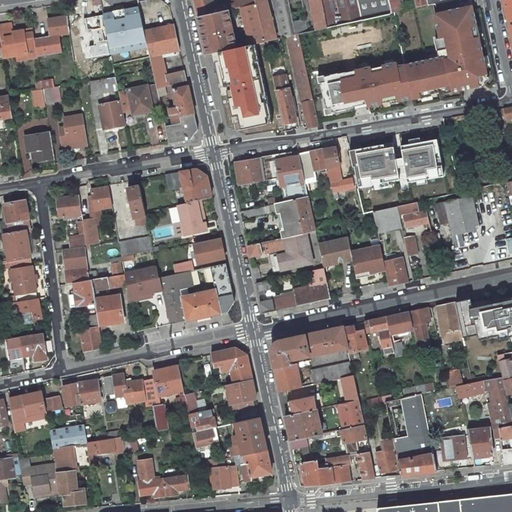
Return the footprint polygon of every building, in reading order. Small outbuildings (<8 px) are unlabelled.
[(99,0),(91,0),(94,14),(102,12),(99,0)] [(99,0),(102,12),(103,15),(112,13),(109,0),(99,0)] [(235,0),(236,5),(215,9),(212,0),(193,0),(197,17),(229,10),(240,7),(256,4),(255,0),(235,0)] [(266,41),(276,39),(266,0),(255,0),(256,4),(266,41)] [(287,36),(295,34),(293,22),(288,0),(272,0),(274,7),(282,37),(287,36)] [(321,0),(310,0),(316,29),(327,27),(321,0)] [(321,0),(327,27),(335,25),(387,14),(390,13),(391,13),(388,0),(321,0)] [(399,0),(388,0),(391,13),(393,13),(402,11),(399,0)] [(412,97),(412,98),(420,96),(419,93),(430,91),(431,94),(439,92),(439,91),(450,88),(451,91),(461,89),(461,90),(482,85),(487,77),(478,36),(475,37),(473,26),(476,25),(472,6),(470,6),(468,0),(449,0),(433,4),(444,57),(405,65),(412,97)] [(511,0),(503,0),(511,40),(511,0)] [(255,44),(266,41),(256,4),(240,7),(250,45),(255,44)] [(219,52),(237,48),(229,10),(197,17),(201,35),(205,34),(206,37),(202,38),(206,55),(219,52)] [(111,20),(114,36),(133,32),(128,12),(117,15),(118,19),(114,20),(111,20)] [(88,13),(67,16),(69,33),(90,30),(88,13)] [(60,35),(69,33),(67,16),(48,19),(50,35),(35,38),(37,55),(38,57),(62,53),(60,35)] [(306,20),(293,22),(295,34),(298,34),(308,31),(306,20)] [(35,38),(34,32),(24,34),(23,30),(14,32),(12,23),(0,25),(0,42),(1,49),(2,57),(17,55),(27,53),(27,57),(37,55),(35,38)] [(161,53),(179,49),(174,25),(160,28),(164,46),(161,53)] [(156,84),(157,89),(165,87),(169,86),(167,77),(161,53),(164,46),(160,28),(144,32),(150,55),(153,69),(156,84)] [(74,61),(83,60),(80,43),(77,44),(71,45),(74,61)] [(237,48),(219,52),(234,123),(240,122),(241,129),(268,123),(267,118),(271,117),(255,44),(250,45),(237,48)] [(131,51),(125,52),(128,67),(134,66),(131,51)] [(150,55),(135,58),(138,73),(153,69),(150,55)] [(397,100),(412,97),(405,65),(398,67),(397,63),(371,68),(371,67),(324,76),(325,81),(320,82),(325,107),(330,106),(331,111),(352,107),(352,106),(358,104),(358,100),(365,99),(367,105),(389,101),(388,97),(396,96),(397,100)] [(114,69),(98,72),(100,80),(116,77),(114,69)] [(178,84),(186,82),(184,71),(176,74),(176,75),(178,84)] [(169,86),(178,84),(176,75),(167,77),(169,86)] [(284,124),(296,121),(286,75),(273,77),(277,95),(284,124)] [(100,80),(90,81),(93,94),(119,90),(116,77),(100,80)] [(52,88),(51,80),(42,81),(43,89),(52,88)] [(133,115),(161,109),(159,96),(157,89),(156,84),(119,92),(121,101),(123,111),(132,109),(133,115)] [(0,95),(8,95),(7,86),(0,87),(0,95)] [(188,86),(187,86),(174,90),(178,108),(169,110),(170,116),(179,114),(180,117),(194,114),(188,86)] [(60,102),(57,87),(52,88),(54,103),(60,102)] [(159,96),(167,94),(165,87),(157,89),(159,96)] [(46,104),(54,103),(52,88),(43,89),(46,104)] [(32,91),(35,109),(46,107),(46,104),(43,89),(37,90),(32,91)] [(0,119),(12,117),(8,95),(0,95),(0,119)] [(367,105),(365,99),(358,100),(358,104),(359,107),(367,105)] [(123,111),(121,101),(110,103),(106,103),(98,105),(104,130),(126,126),(123,111)] [(83,114),(64,118),(68,143),(87,140),(83,114)] [(179,114),(170,116),(172,125),(165,126),(169,143),(191,139),(198,130),(194,114),(180,117),(179,114)] [(33,162),(55,159),(50,132),(25,136),(27,147),(31,147),(33,158),(33,162)] [(400,146),(402,154),(403,159),(402,159),(404,166),(406,179),(443,173),(438,146),(433,147),(432,140),(400,146)] [(392,143),(349,150),(357,188),(399,181),(397,168),(404,166),(402,159),(403,159),(402,154),(394,155),(392,143)] [(337,148),(337,146),(336,146),(330,147),(331,148),(323,150),(327,168),(328,172),(330,180),(330,183),(331,183),(333,192),(337,191),(354,187),(353,179),(340,182),(339,177),(341,177),(339,167),(335,148),(337,148)] [(323,150),(323,149),(299,155),(304,180),(316,177),(315,170),(327,168),(323,150)] [(281,186),(305,182),(304,180),(299,155),(298,152),(262,158),(266,180),(268,179),(276,178),(279,178),(281,186)] [(266,180),(262,158),(235,162),(239,184),(266,180)] [(166,174),(169,189),(184,186),(188,203),(197,201),(200,200),(212,198),(207,176),(197,169),(166,174)] [(270,187),(278,186),(276,178),(268,179),(270,187)] [(305,183),(305,182),(281,186),(284,201),(308,196),(305,183)] [(134,218),(146,215),(145,212),(140,186),(128,188),(134,218)] [(85,235),(86,245),(99,243),(96,225),(100,224),(102,222),(100,209),(113,207),(109,187),(92,190),(94,204),(91,205),(93,219),(83,220),(83,222),(85,235)] [(79,196),(57,199),(59,218),(63,217),(72,216),(82,215),(79,196)] [(281,202),(280,196),(268,198),(270,205),(276,204),(276,203),(281,202)] [(284,239),(316,231),(308,196),(284,201),(281,202),(276,203),(276,204),(278,212),(279,212),(287,210),(291,228),(283,230),(282,231),(284,239)] [(454,236),(479,230),(471,197),(446,202),(446,203),(451,223),(454,236)] [(5,222),(0,223),(2,234),(4,233),(31,229),(26,200),(4,204),(5,206),(7,221),(5,222)] [(202,223),(205,223),(200,200),(197,201),(202,223)] [(188,203),(178,205),(185,236),(207,231),(205,223),(202,223),(197,201),(188,203)] [(426,211),(419,213),(416,202),(411,203),(397,206),(400,218),(403,217),(405,228),(429,222),(426,211)] [(442,225),(451,223),(446,203),(437,205),(442,225)] [(245,218),(267,211),(265,204),(243,211),(245,218)] [(372,212),(377,233),(402,227),(400,218),(397,206),(372,212)] [(287,210),(279,212),(283,230),(291,228),(287,210)] [(134,218),(136,226),(147,223),(146,215),(134,218)] [(4,233),(6,245),(3,246),(4,248),(6,248),(9,261),(10,268),(31,264),(33,264),(27,234),(35,233),(34,228),(31,229),(4,233)] [(281,270),(313,263),(307,234),(285,239),(288,250),(288,253),(278,256),(281,270)] [(71,248),(85,247),(85,246),(86,245),(85,235),(80,236),(69,238),(71,248)] [(153,251),(150,237),(119,243),(122,256),(132,255),(153,251)] [(404,239),(408,255),(417,253),(413,237),(404,239)] [(225,258),(221,238),(199,242),(202,260),(199,260),(200,263),(203,262),(203,263),(225,258)] [(351,252),(348,238),(319,245),(324,266),(339,262),(338,259),(343,258),(344,261),(352,259),(351,252)] [(283,249),(281,239),(248,246),(250,256),(283,249)] [(494,255),(508,252),(505,240),(491,243),(494,255)] [(384,262),(380,246),(351,252),(352,259),(355,273),(370,270),(371,273),(386,270),(384,262)] [(85,247),(71,248),(63,249),(67,284),(75,282),(93,280),(98,279),(97,271),(88,272),(85,248),(85,247)] [(273,272),(281,270),(278,256),(288,253),(288,250),(269,254),(273,272)] [(111,264),(113,273),(123,271),(121,262),(123,262),(122,258),(116,259),(117,263),(111,264)] [(407,282),(402,258),(384,262),(386,270),(389,286),(407,282)] [(173,268),(175,274),(190,271),(199,269),(197,262),(173,268)] [(215,290),(220,313),(228,312),(235,301),(226,263),(210,266),(216,289),(215,290)] [(6,274),(12,273),(12,270),(32,266),(31,264),(10,268),(5,269),(6,274)] [(38,298),(33,266),(32,266),(12,270),(12,273),(16,295),(18,302),(38,298)] [(159,278),(157,267),(125,274),(127,285),(129,297),(152,292),(152,294),(163,292),(160,277),(159,278)] [(297,306),(331,299),(324,268),(306,272),(310,285),(293,289),(295,296),(297,306)] [(371,273),(370,270),(355,273),(356,278),(371,275),(371,273)] [(171,324),(188,320),(183,297),(182,297),(181,290),(194,287),(190,271),(175,274),(160,277),(163,292),(171,324)] [(127,285),(125,274),(107,277),(109,288),(127,285)] [(94,287),(95,290),(109,288),(107,277),(98,279),(93,280),(94,287)] [(93,280),(75,282),(76,291),(76,294),(72,295),(69,295),(71,307),(96,304),(96,299),(95,290),(94,287),(93,280)] [(273,287),(271,280),(256,283),(259,295),(264,294),(263,290),(273,287)] [(188,320),(220,313),(215,290),(183,297),(188,320)] [(130,302),(153,297),(152,294),(152,292),(129,297),(130,302)] [(99,326),(124,322),(120,295),(96,299),(96,304),(98,315),(99,326)] [(297,306),(295,296),(261,302),(263,313),(275,311),(297,306)] [(463,339),(464,338),(462,332),(476,329),(479,339),(499,335),(498,332),(507,330),(509,336),(511,335),(511,297),(491,302),(490,299),(471,304),(470,299),(455,303),(463,339)] [(43,318),(39,298),(38,298),(18,302),(13,303),(14,308),(18,307),(22,325),(31,323),(31,320),(34,320),(43,318)] [(463,339),(455,303),(437,307),(444,343),(463,339)] [(417,350),(430,347),(424,322),(430,321),(428,308),(409,312),(413,329),(417,350)] [(390,334),(413,329),(409,312),(386,317),(390,334)] [(103,348),(99,326),(98,315),(83,317),(85,329),(80,330),(84,352),(103,348)] [(394,352),(393,345),(390,334),(386,317),(370,321),(372,331),(379,330),(385,354),(394,352)] [(18,329),(20,337),(32,335),(31,327),(18,329)] [(339,349),(347,348),(345,334),(343,327),(335,328),(339,349)] [(339,349),(335,328),(278,340),(271,351),(275,369),(292,366),(291,364),(290,360),(339,349)] [(349,353),(367,349),(363,330),(355,332),(346,334),(345,334),(347,348),(349,353)] [(36,361),(48,360),(43,333),(32,335),(20,337),(23,357),(35,354),(36,361)] [(20,337),(0,340),(1,345),(8,344),(11,359),(23,357),(20,337)] [(395,356),(403,355),(401,343),(393,345),(394,352),(395,356)] [(103,348),(84,352),(85,359),(104,354),(103,348)] [(222,371),(231,370),(234,383),(252,379),(247,355),(236,348),(211,353),(214,367),(221,366),(222,371)] [(397,364),(405,362),(403,355),(395,356),(397,364)] [(503,380),(511,377),(511,359),(499,363),(502,377),(503,380)] [(353,375),(351,362),(311,371),(314,384),(342,378),(353,375)] [(301,388),(301,387),(297,367),(300,367),(299,364),(297,365),(296,363),(291,364),(292,366),(275,369),(280,392),(288,391),(301,388)] [(181,391),(184,390),(179,366),(153,371),(155,378),(159,396),(181,391)] [(463,384),(473,382),(469,367),(460,369),(463,384)] [(456,386),(463,384),(460,369),(445,373),(449,388),(456,386)] [(115,395),(116,397),(117,397),(126,396),(127,403),(145,400),(146,407),(153,406),(149,379),(125,383),(123,374),(112,376),(115,395)] [(347,403),(359,400),(353,375),(342,378),(347,403)] [(115,395),(112,376),(104,377),(107,396),(115,395)] [(511,424),(511,420),(506,394),(503,380),(502,377),(484,380),(473,382),(463,384),(456,386),(459,398),(485,392),(485,391),(489,391),(491,401),(488,402),(494,429),(499,428),(511,424)] [(511,377),(503,380),(506,394),(511,392),(511,377)] [(153,406),(161,404),(159,396),(155,378),(149,379),(153,406)] [(257,400),(252,379),(234,383),(226,385),(231,405),(232,405),(253,401),(257,400)] [(78,383),(82,404),(101,401),(98,380),(78,383)] [(78,383),(63,387),(66,407),(82,404),(78,383)] [(427,393),(435,391),(433,383),(425,384),(427,393)] [(427,393),(425,384),(403,389),(405,397),(422,394),(427,393)] [(42,391),(23,395),(25,404),(26,407),(27,415),(47,410),(44,399),(42,391)] [(282,402),(290,401),(288,391),(280,392),(282,402)] [(190,414),(198,412),(194,393),(185,395),(186,397),(190,414)] [(398,464),(401,475),(437,471),(422,394),(405,397),(396,399),(397,404),(402,403),(405,411),(407,420),(413,429),(407,436),(393,439),(398,464)] [(59,395),(44,399),(47,410),(62,407),(59,395)] [(127,403),(126,396),(117,397),(119,408),(127,406),(127,403)] [(180,416),(190,414),(186,397),(179,399),(178,398),(177,399),(180,416)] [(0,426),(8,424),(3,400),(0,400),(0,426)] [(364,424),(359,400),(347,403),(339,404),(344,429),(364,424)] [(254,408),(253,401),(232,405),(233,412),(254,408)] [(23,429),(19,402),(11,403),(15,431),(23,429)] [(117,406),(113,402),(108,403),(106,408),(109,413),(115,412),(117,406)] [(309,409),(305,409),(304,403),(297,404),(299,412),(309,410),(309,409)] [(157,432),(168,430),(164,404),(161,404),(153,406),(157,432)] [(299,412),(297,404),(291,405),(283,407),(285,415),(299,412)] [(322,434),(317,408),(309,410),(299,412),(285,415),(291,441),(306,438),(322,434)] [(197,425),(198,431),(217,427),(213,409),(198,412),(190,414),(192,426),(197,425)] [(267,449),(260,417),(235,423),(238,434),(233,435),(235,445),(230,446),(233,457),(235,456),(241,455),(267,449)] [(367,439),(364,424),(344,429),(341,429),(342,436),(344,443),(359,440),(367,439)] [(509,437),(511,436),(511,424),(499,428),(500,437),(501,439),(509,437)] [(85,427),(50,433),(53,448),(88,443),(87,437),(85,427)] [(219,441),(217,427),(198,431),(193,433),(197,451),(201,450),(200,446),(219,441)] [(493,455),(489,427),(488,428),(485,428),(467,430),(468,431),(469,440),(473,457),(493,455)] [(97,441),(119,438),(117,431),(96,435),(97,441)] [(124,452),(136,451),(134,435),(122,437),(124,452)] [(473,457),(469,440),(464,440),(463,436),(441,438),(444,460),(466,458),(466,457),(473,457)] [(124,452),(122,437),(119,438),(97,441),(88,443),(90,454),(115,451),(115,454),(124,452)] [(291,441),(292,449),(308,446),(306,438),(291,441)] [(360,450),(369,449),(367,439),(359,440),(360,450)] [(396,464),(398,464),(393,439),(382,441),(384,451),(376,453),(380,473),(397,469),(396,464)] [(90,454),(88,443),(53,448),(56,464),(60,493),(61,495),(64,495),(64,506),(87,503),(85,488),(77,489),(77,482),(72,482),(71,473),(76,472),(92,469),(92,468),(90,455),(90,454)] [(504,464),(511,463),(511,448),(502,449),(504,464)] [(272,473),(267,449),(241,455),(243,464),(242,464),(245,481),(252,480),(251,477),(272,473)] [(361,453),(327,458),(328,463),(329,468),(324,468),(325,474),(323,475),(324,484),(351,481),(349,467),(351,467),(350,459),(355,458),(356,461),(359,460),(363,479),(375,478),(369,451),(361,453)] [(13,458),(19,457),(19,454),(0,456),(0,502),(6,501),(3,485),(8,484),(7,478),(16,477),(13,458)] [(155,481),(152,459),(138,461),(141,482),(139,482),(141,495),(154,493),(155,498),(166,496),(164,479),(155,481)] [(237,470),(229,471),(228,466),(224,467),(223,459),(213,460),(210,460),(213,489),(239,486),(237,470)] [(306,486),(322,484),(318,464),(317,460),(301,462),(306,486)] [(329,468),(328,463),(318,464),(322,484),(324,484),(323,475),(325,474),(324,468),(329,468)] [(60,493),(56,464),(21,469),(24,485),(33,483),(35,494),(49,492),(50,495),(60,493)] [(179,470),(171,471),(172,478),(180,477),(179,470)] [(189,488),(187,475),(180,477),(172,478),(164,479),(166,496),(178,494),(177,490),(189,488)] [(511,511),(511,493),(377,508),(377,511),(511,511)]
